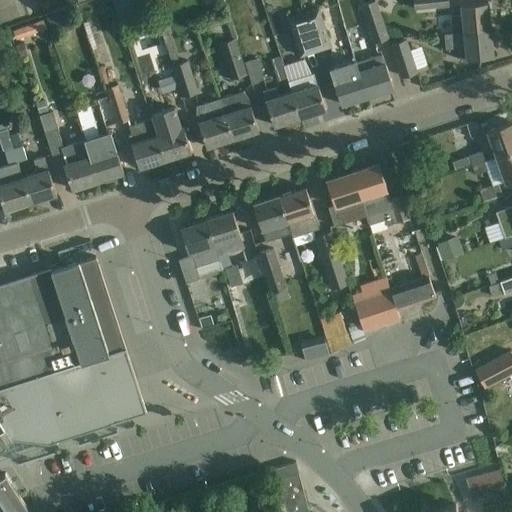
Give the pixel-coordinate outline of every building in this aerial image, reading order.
[(126,0),(129,10),(159,2),(158,0),(126,0)] [(413,0),(414,9),(447,6),(446,0),(413,0)] [(365,5),(378,42),(387,39),(375,1),(365,5)] [(451,16),(452,34),(489,30),(487,2),(461,5),(462,15),(451,16)] [(319,8),(304,13),(316,51),(331,46),(319,8)] [(29,31),(61,22),(57,11),(26,20),(29,31)] [(316,51),(304,13),(288,18),(300,56),(316,51)] [(489,30),(452,34),(444,34),(445,49),(457,48),(458,60),(492,57),(489,30)] [(218,44),(230,78),(245,73),(234,39),(218,44)] [(391,46),(394,57),(401,76),(416,71),(406,41),(391,46)] [(212,49),(188,57),(198,86),(209,83),(209,84),(222,80),(212,49)] [(381,54),(356,62),(355,63),(365,97),(393,88),(385,63),(384,63),(381,54)] [(270,60),(276,80),(285,77),(279,57),(270,60)] [(246,63),(252,82),(264,78),(258,59),(246,63)] [(355,63),(356,62),(355,60),(330,67),(334,79),(333,79),(340,104),(365,97),(355,63)] [(171,66),(181,97),(196,92),(186,61),(171,66)] [(291,93),(290,93),(298,118),(325,109),(317,84),(313,73),(288,81),(291,93)] [(133,117),(157,105),(149,89),(139,94),(130,76),(116,82),(133,117)] [(106,89),(108,96),(117,124),(128,120),(117,85),(106,89)] [(298,118),(290,93),(277,97),(274,88),(263,92),(273,126),(298,118)] [(243,92),(219,99),(232,139),(258,130),(250,105),(250,106),(247,98),(243,92)] [(117,124),(108,96),(97,100),(106,127),(117,124)] [(232,139),(219,99),(196,107),(196,114),(198,122),(206,147),(232,139)] [(175,108),(151,115),(153,119),(152,119),(164,160),(190,152),(183,127),(181,127),(175,108)] [(96,182),(83,141),(63,148),(57,130),(58,129),(52,111),(39,115),(52,155),(63,151),(67,164),(63,165),(71,189),(96,182)] [(131,134),(128,135),(139,168),(164,160),(152,119),(129,126),(131,134)] [(496,156),(511,150),(511,125),(511,123),(511,121),(509,122),(486,131),(496,156)] [(449,131),(452,142),(470,136),(466,125),(449,131)] [(100,136),(83,141),(96,182),(123,173),(115,149),(113,149),(111,143),(103,145),(100,136)] [(12,149),(16,162),(26,159),(22,146),(12,149)] [(12,149),(4,152),(8,165),(16,162),(12,149)] [(485,161),(471,166),(475,175),(486,171),(492,186),(480,190),(484,202),(501,196),(497,184),(505,181),(506,182),(511,180),(511,150),(496,156),(485,161)] [(481,151),(468,156),(471,166),(485,161),(481,151)] [(38,173),(21,178),(29,203),(56,194),(44,156),(34,159),(38,173)] [(29,203),(21,178),(16,162),(8,165),(0,167),(0,198),(4,210),(29,203)] [(365,216),(366,215),(369,224),(385,219),(387,225),(407,218),(400,196),(389,200),(378,164),(352,172),(365,216)] [(342,219),(343,223),(365,216),(352,172),(325,181),(333,205),(327,207),(332,222),(342,219)] [(305,187),(279,195),(291,233),(293,237),(318,228),(305,187)] [(291,233),(279,195),(252,204),(260,229),(261,229),(265,241),(291,233)] [(511,205),(495,211),(499,222),(504,237),(510,235),(511,235),(511,234),(511,205)] [(232,210),(206,219),(214,243),(240,235),(232,210)] [(178,260),(185,283),(199,278),(195,267),(219,259),(218,256),(214,243),(206,219),(179,227),(187,252),(190,251),(191,256),(178,260)] [(315,237),(332,287),(347,282),(330,232),(315,237)] [(504,237),(498,240),(501,249),(511,245),(511,239),(511,235),(510,235),(504,237)] [(258,253),(271,292),(286,287),(273,248),(258,253)] [(218,256),(219,259),(222,268),(230,266),(226,253),(218,256)] [(95,256),(84,259),(88,271),(99,268),(95,256)] [(84,259),(51,270),(51,271),(55,284),(54,284),(63,311),(79,362),(80,366),(99,360),(126,351),(99,268),(88,271),(84,259)] [(0,430),(5,438),(3,439),(6,442),(11,438),(48,442),(109,423),(128,417),(146,412),(136,381),(135,379),(127,353),(126,351),(99,360),(80,366),(79,362),(63,311),(54,284),(55,284),(51,271),(50,271),(29,278),(0,286),(0,430)] [(377,275),(365,277),(369,295),(380,293),(377,275)] [(390,290),(396,310),(435,297),(428,276),(389,289),(390,290)] [(511,290),(511,276),(499,281),(503,293),(511,290)] [(390,290),(354,302),(360,322),(363,330),(375,327),(389,322),(399,318),(396,310),(390,290)] [(145,307),(129,312),(139,340),(155,334),(145,307)] [(454,341),(461,361),(477,356),(470,335),(454,341)] [(474,369),(483,387),(511,371),(511,355),(509,351),(474,369)] [(205,398),(87,432),(94,456),(158,438),(163,456),(218,440),(205,398)] [(296,462),(273,468),(276,479),(279,489),(284,511),(303,511),(308,511),(302,488),(298,474),(296,462)] [(498,469),(465,478),(471,501),(505,491),(498,469)] [(0,511),(20,511),(27,508),(5,474),(0,476),(0,511)] [(510,511),(507,501),(481,508),(482,511),(510,511)] [(459,511),(455,503),(435,511),(459,511)]
